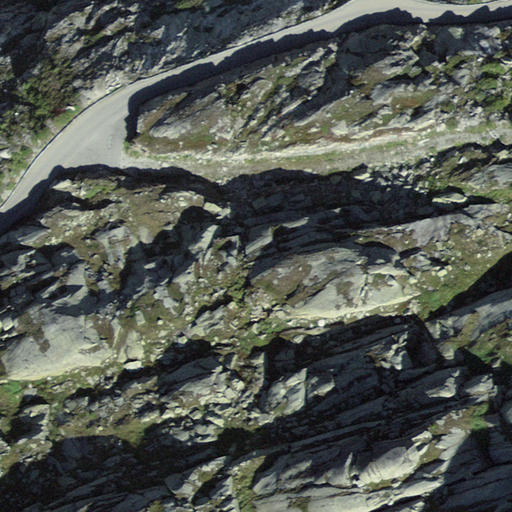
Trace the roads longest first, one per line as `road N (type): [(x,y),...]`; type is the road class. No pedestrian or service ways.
road 1 (unclassified): [(0,224),(75,141),(139,94),(354,17),(511,8)]
road 2 (track): [(75,141),(190,158),(255,158),(511,133)]
